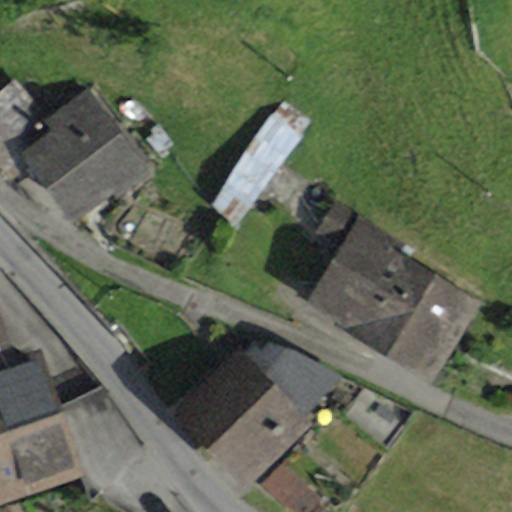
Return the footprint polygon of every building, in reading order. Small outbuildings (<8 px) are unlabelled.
[(16,85),(0,97),(0,181),(6,190),(29,173),(70,229),(145,173),(88,97),(48,127),(16,85)] [(407,244),(336,202),(312,240),(336,254),(304,308),(432,385),(481,305),(400,256),(407,244)] [(0,508),(86,478),(42,352),(20,360),(0,311),(0,508)] [(237,350),(175,418),(247,492),(314,425),(307,418),(341,379),(259,339),(242,355),(237,350)] [(316,511),(325,502),(282,464),(261,488),(289,511),(316,511)]
